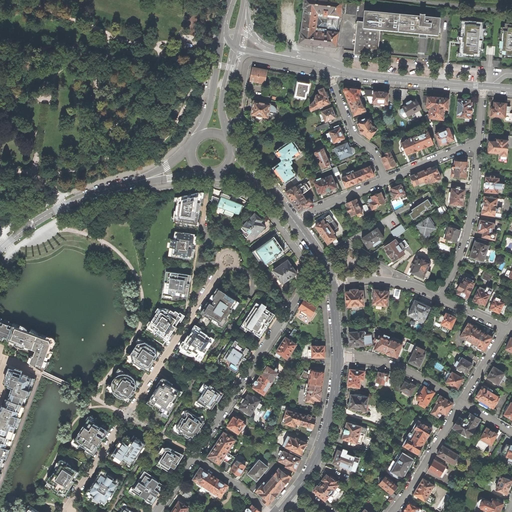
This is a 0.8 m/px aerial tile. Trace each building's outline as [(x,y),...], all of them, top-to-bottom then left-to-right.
[(301,32),(300,42),(320,45),(337,47),(339,31),(340,18),(341,13),(356,15),(357,4),(342,2),(326,0),(304,0),(304,7),(305,7),(302,32),(301,32)] [(357,21),(354,54),(366,55),(378,56),(380,29),(420,32),(420,37),(427,38),(428,33),(439,34),(441,17),(426,15),(426,13),(421,13),(421,15),(365,10),(364,22),(357,21)] [(483,23),(459,21),(459,25),(461,25),(460,36),(457,36),(457,42),(459,42),(458,53),(456,53),(455,58),(481,60),(481,54),(484,54),(485,48),(482,48),(483,33),(485,33),(485,29),(482,29),(483,23)] [(511,24),(505,24),(504,28),(501,28),(500,35),(498,34),(497,49),(499,49),(499,55),(502,55),(501,60),(511,60),(511,24)] [(250,81),(265,84),(268,70),(253,67),(251,74),(250,81)] [(303,82),(297,80),(294,97),(306,99),(307,92),(308,92),(310,83),(303,82)] [(320,93),(316,95),(315,100),(311,105),(312,110),(330,102),(328,97),(329,97),(328,93),(327,91),(326,92),(324,88),(319,89),(320,93)] [(367,95),(365,90),(361,90),(361,89),(357,89),(357,88),(353,88),(352,88),(351,89),(347,88),(346,88),(345,88),(344,88),(344,91),(345,91),(346,93),(349,102),(361,98),(367,95)] [(370,103),(388,104),(389,92),(381,91),(365,90),(367,95),(370,103)] [(429,116),(429,118),(436,118),(439,96),(431,96),(424,95),(423,101),(427,102),(426,107),(430,107),(429,116)] [(439,96),(436,118),(444,119),(445,109),(448,109),(449,97),(444,97),(439,96)] [(366,111),(361,98),(349,102),(352,109),(354,115),(366,111)] [(470,99),(459,98),(457,116),(465,117),(465,120),(469,120),(470,118),(471,118),(472,113),(473,112),(474,111),(474,110),(474,109),(473,108),(472,107),(472,102),(470,102),(470,99)] [(267,120),(269,120),(269,116),(272,116),(274,116),(275,115),(276,113),(277,111),(277,109),(276,107),(274,105),(272,105),(270,104),(254,100),(253,107),(252,114),(256,115),(257,118),(258,119),(260,120),(262,120),(263,119),(267,120)] [(403,107),(408,116),(422,108),(417,100),(412,102),(411,101),(409,102),(407,103),(408,105),(403,107)] [(290,104),(283,102),(281,110),(292,112),(290,104)] [(491,115),(506,116),(506,112),(510,112),(510,106),(507,106),(507,103),(501,102),(494,102),(494,106),(492,106),(491,115)] [(43,105),(34,155),(42,157),(50,106),(50,105),(43,104),(43,105)] [(332,107),(322,112),(322,113),(320,114),(323,121),(325,120),(326,122),(336,118),(334,113),(332,107)] [(428,122),(425,115),(424,112),(417,115),(421,124),(428,122)] [(365,118),(361,119),(362,122),(358,124),(360,129),(360,132),(361,132),(361,133),(363,134),(370,138),(377,128),(374,126),(372,123),(370,118),(367,119),(367,118),(365,119),(365,118)] [(330,126),(328,122),(316,127),(318,131),(330,126)] [(339,125),(334,127),(335,130),(330,132),(334,142),(338,141),(339,143),(341,142),(340,140),(345,138),(343,133),(340,127),(340,128),(339,125)] [(443,130),(436,133),(441,145),(445,143),(446,144),(448,144),(450,143),(449,141),(454,139),(448,125),(442,127),(443,130)] [(422,132),(413,136),(418,149),(423,148),(424,148),(425,148),(426,148),(427,147),(428,147),(428,146),(433,143),(426,128),(422,130),(422,132)] [(405,150),(407,154),(413,152),(414,153),(415,152),(417,151),(417,150),(418,149),(413,136),(402,141),(404,146),(402,147),(403,151),(405,150)] [(499,153),(499,161),(507,161),(508,139),(494,138),(494,140),(489,140),(489,146),(488,152),(499,153)] [(279,175),(285,184),(292,180),(294,184),(319,171),(303,150),(301,151),(292,139),(276,150),(283,161),(274,167),(279,175)] [(350,145),(349,142),(332,149),(335,155),(338,153),(340,159),(354,154),(355,152),(356,150),(355,148),(353,147),(351,147),(350,145)] [(322,168),(323,172),(332,168),(328,158),(323,148),(314,152),(322,167),(322,168)] [(382,157),(387,169),(388,169),(389,169),(392,168),(391,167),(393,167),(397,165),(392,154),(394,153),(392,150),(385,153),(387,155),(382,157)] [(459,161),(455,161),(455,164),(453,164),(453,168),(454,168),(454,176),(466,177),(468,161),(459,161)] [(347,162),(333,168),(336,175),(340,174),(339,172),(349,167),(347,162)] [(370,177),(374,175),(371,166),(368,167),(366,163),(360,166),(361,169),(365,179),(370,177)] [(426,169),(421,172),(426,183),(432,181),(432,182),(441,178),(437,168),(432,170),(431,167),(426,169)] [(361,181),(365,179),(361,169),(355,172),(353,170),(350,171),(355,183),(361,181)] [(350,186),(355,183),(350,171),(347,172),(348,175),(342,177),(346,187),(350,186)] [(410,176),(415,187),(426,183),(421,172),(416,174),(410,176)] [(332,190),(337,188),(332,175),(322,179),(321,177),(317,179),(318,181),(315,182),(320,193),(321,192),(322,194),(327,191),(328,193),(329,193),(330,193),(331,192),(332,191),(332,190)] [(485,187),(485,191),(498,192),(498,188),(502,188),(502,183),(498,183),(499,178),(494,177),(494,176),(491,175),(491,177),(486,177),(486,181),(484,181),(484,184),(484,187),(485,187)] [(308,206),(315,201),(311,196),(306,199),(302,194),(312,187),(310,181),(303,186),(302,183),(298,186),(300,189),(299,190),(296,186),(292,189),(291,189),(286,192),(290,197),(300,212),(308,206)] [(393,191),(391,191),(394,198),(400,196),(401,199),(406,197),(405,192),(405,191),(405,190),(404,190),(401,184),(396,186),(394,187),(393,186),(391,187),(391,189),(392,189),(393,191)] [(465,195),(465,190),(453,188),(451,204),(457,205),(458,206),(461,206),(463,206),(463,205),(464,201),(465,200),(465,198),(466,197),(465,195)] [(173,227),(197,230),(198,221),(202,191),(190,194),(177,197),(173,227)] [(370,202),(372,209),(377,207),(376,205),(385,202),(381,192),(378,193),(377,192),(376,193),(375,194),(375,195),(370,197),(370,199),(369,199),(370,202)] [(421,214),(421,212),(432,205),(427,198),(431,195),(429,192),(422,195),(424,199),(420,201),(421,203),(415,207),(412,209),(413,211),(410,213),(412,216),(413,219),(421,214)] [(235,202),(229,200),(221,196),(218,206),(239,214),(242,204),(235,202)] [(483,207),(482,213),(495,215),(496,212),(502,213),(503,207),(505,198),(498,197),(498,198),(485,196),(484,202),(483,202),(482,203),(482,204),(482,205),(482,206),(483,207)] [(350,211),(352,215),(353,215),(358,213),(359,215),(363,213),(356,198),(352,200),(347,203),(348,207),(347,208),(348,211),(350,211)] [(250,233),(255,237),(265,226),(261,223),(262,220),(259,217),(255,213),(243,226),(250,233)] [(336,245),(339,243),(333,234),(334,233),(333,231),(338,227),(329,214),(322,220),(323,221),(315,226),(319,232),(319,233),(319,234),(320,234),(321,235),(322,236),(323,236),(328,243),(332,240),(336,245)] [(416,223),(424,236),(425,235),(426,236),(427,237),(428,237),(429,237),(430,236),(430,234),(429,233),(431,231),(435,228),(433,224),(434,223),(430,217),(429,218),(427,216),(416,223)] [(484,232),(483,236),(496,239),(497,233),(492,232),(493,228),(495,228),(496,223),(481,220),(480,225),(478,231),(484,232)] [(390,231),(395,237),(406,230),(402,224),(390,231)] [(460,229),(460,227),(450,225),(450,227),(448,226),(445,238),(448,239),(447,243),(453,245),(454,241),(457,242),(458,240),(459,240),(459,238),(459,236),(460,234),(461,234),(462,231),(461,231),(461,230),(460,229)] [(247,237),(250,233),(243,226),(239,230),(247,237)] [(373,244),(374,246),(381,241),(380,239),(384,237),(377,227),(362,238),(365,243),(366,241),(370,247),(373,244)] [(175,228),(170,263),(192,266),(194,249),(194,247),(195,245),(197,232),(175,228)] [(278,247),(281,252),(284,251),(278,243),(274,236),(272,237),(279,247),(278,247)] [(266,264),(281,252),(278,247),(279,247),(272,237),(257,248),(264,257),(262,258),(266,264)] [(391,257),(394,260),(404,253),(402,250),(409,245),(405,240),(398,244),(396,240),(385,247),(387,251),(385,252),(387,255),(389,258),(391,257)] [(473,252),(470,257),(475,259),(476,257),(484,260),(485,258),(488,259),(489,256),(486,255),(489,245),(477,240),(473,252)] [(257,262),(262,258),(264,257),(257,248),(251,253),(257,262)] [(424,276),(428,278),(431,272),(427,270),(431,262),(426,260),(427,258),(422,256),(421,257),(418,256),(411,270),(411,272),(412,272),(412,273),(417,275),(422,277),(423,277),(424,277),(424,276)] [(273,270),(283,283),(297,273),(290,264),(287,260),(273,270)] [(186,306),(189,282),(191,275),(192,266),(170,263),(166,262),(164,276),(160,302),(186,306)] [(304,262),(299,272),(305,276),(309,269),(304,262)] [(480,281),(488,284),(493,274),(485,270),(482,275),(480,281)] [(466,297),(468,297),(473,287),(471,286),(472,285),(474,286),(475,282),(474,281),(474,279),(467,276),(466,278),(465,277),(462,282),(461,282),(459,286),(458,288),(459,289),(458,293),(463,295),(464,297),(466,298),(466,297)] [(215,305),(214,306),(212,310),(208,307),(199,321),(211,329),(218,334),(228,319),(232,321),(246,299),(223,284),(213,299),(214,299),(213,301),(213,302),(213,303),(215,305)] [(497,311),(500,312),(500,311),(503,312),(506,305),(504,304),(504,303),(501,301),(502,299),(497,296),(498,294),(498,293),(501,287),(497,285),(491,300),(494,301),(491,308),(497,311)] [(346,291),(347,309),(359,308),(359,305),(364,305),(363,290),(358,291),(358,289),(356,289),(356,288),(354,288),(352,288),(352,289),(351,289),(351,291),(346,291)] [(383,290),(375,289),(373,303),(377,304),(377,307),(382,308),(382,304),(388,305),(389,291),(388,291),(388,289),(387,288),(385,288),(384,288),(383,289),(383,290)] [(481,304),(484,305),(484,304),(486,304),(492,291),(486,289),(485,291),(479,288),(474,300),(477,302),(480,303),(481,302),(481,303),(481,304)] [(244,335),(242,338),(248,342),(250,340),(256,343),(264,332),(267,327),(265,325),(266,325),(268,325),(268,324),(269,323),(268,322),(270,322),(272,319),(268,317),(271,312),(274,305),(256,293),(233,329),(244,335)] [(302,310),(308,314),(311,316),(317,306),(311,302),(305,298),(299,308),(302,310)] [(425,304),(416,300),(409,314),(424,321),(431,307),(425,304)] [(152,320),(144,332),(163,345),(175,327),(185,311),(186,306),(160,302),(160,306),(160,308),(152,320)] [(440,313),(438,316),(436,321),(436,322),(436,323),(436,324),(438,325),(439,326),(441,325),(442,324),(450,327),(451,328),(456,317),(451,315),(452,314),(450,313),(449,312),(448,313),(447,313),(445,315),(440,313)] [(3,339),(7,340),(13,324),(0,319),(0,336),(4,338),(3,339)] [(210,331),(211,329),(199,321),(198,322),(210,331)] [(218,334),(211,329),(210,331),(198,322),(189,336),(192,338),(190,343),(186,341),(178,354),(200,369),(221,336),(218,334)] [(471,324),(469,323),(466,328),(465,327),(463,330),(464,331),(461,336),(473,343),(481,330),(478,328),(478,327),(478,326),(477,325),(476,324),(474,324),(474,325),(471,324)] [(30,363),(43,371),(55,340),(13,324),(7,340),(17,344),(35,350),(33,357),(32,356),(31,359),(30,363)] [(485,332),(481,330),(473,343),(472,345),(475,347),(476,345),(485,350),(488,344),(493,337),(489,334),(489,333),(489,332),(487,331),(486,331),(485,332)] [(214,358),(237,373),(244,362),(243,361),(244,360),(245,360),(246,359),(247,358),(245,357),(245,356),(247,357),(254,346),(248,342),(242,338),(231,331),(214,358)] [(371,346),(371,345),(371,344),(372,343),(372,339),(372,333),(364,334),(364,331),(349,332),(350,339),(350,346),(356,345),(356,346),(356,347),(358,347),(359,346),(359,345),(365,345),(365,344),(367,344),(367,346),(371,346)] [(381,350),(386,352),(391,339),(388,338),(389,336),(385,334),(384,336),(379,335),(379,337),(377,336),(376,337),(375,338),(375,339),(372,339),(372,343),(371,344),(371,345),(375,347),(374,349),(375,349),(375,351),(376,351),(379,352),(379,351),(380,351),(381,350)] [(107,390),(125,402),(132,391),(141,379),(138,377),(141,372),(144,373),(152,360),(161,347),(142,335),(107,390)] [(276,352),(277,352),(281,355),(287,359),(297,344),(286,337),(280,346),(276,352)] [(394,355),(397,356),(400,351),(402,347),(401,347),(403,342),(391,338),(391,339),(386,352),(387,353),(388,354),(389,355),(390,355),(391,354),(394,355)] [(415,363),(420,365),(425,354),(421,353),(422,350),(416,347),(417,345),(408,341),(404,348),(413,352),(410,360),(415,363)] [(312,346),(312,349),(312,357),(325,357),(325,352),(325,346),(312,346)] [(473,359),(472,358),(467,355),(465,358),(463,357),(462,357),(460,356),(458,360),(460,362),(457,366),(467,372),(470,367),(472,363),(471,362),(473,359)] [(268,365),(267,366),(265,370),(262,374),(271,380),(275,374),(277,371),(275,370),(272,368),(268,365)] [(505,373),(494,367),(492,371),(487,378),(498,384),(499,383),(501,385),(503,381),(501,380),(505,373)] [(349,379),(348,386),(360,388),(361,380),(364,380),(365,371),(360,371),(360,368),(355,368),(355,370),(350,369),(349,379)] [(0,464),(2,460),(3,461),(5,454),(4,454),(5,450),(7,451),(9,445),(7,444),(9,441),(11,435),(13,427),(15,428),(20,416),(18,415),(21,408),(24,397),(26,398),(30,388),(29,387),(33,378),(24,375),(9,369),(4,383),(12,386),(5,406),(3,406),(2,410),(0,414),(2,415),(0,421),(0,420),(0,464)] [(311,369),(311,370),(311,373),(309,381),(309,384),(323,386),(324,379),(325,371),(311,369)] [(309,381),(311,373),(309,373),(305,371),(303,374),(304,375),(302,378),(308,380),(309,381)] [(387,385),(388,378),(389,377),(389,376),(389,374),(388,373),(386,374),(382,373),(379,372),(376,384),(382,385),(382,384),(387,385)] [(458,387),(458,386),(459,383),(460,383),(461,381),(463,378),(453,372),(447,381),(455,386),(455,387),(456,388),(457,388),(458,388),(458,387)] [(264,395),(273,382),(271,380),(262,374),(257,381),(256,381),(255,382),(255,383),(255,384),(253,387),(264,395)] [(151,409),(169,420),(182,400),(181,399),(184,394),(185,394),(192,383),(181,376),(177,382),(171,377),(168,382),(165,379),(162,383),(159,382),(156,386),(159,388),(158,389),(158,390),(156,389),(152,396),(151,396),(146,403),(152,407),(151,409)] [(410,384),(405,381),(401,390),(404,391),(406,393),(411,396),(417,385),(414,383),(411,382),(410,384)] [(205,390),(201,396),(200,397),(198,401),(203,405),(202,406),(207,409),(208,408),(211,410),(216,403),(217,403),(219,401),(221,398),(220,398),(223,393),(211,385),(210,387),(206,384),(204,387),(205,390)] [(323,386),(309,384),(308,392),(306,401),(314,402),(314,400),(316,400),(317,401),(319,402),(320,401),(321,394),(322,392),(323,386)] [(489,405),(493,408),(500,397),(492,392),(493,390),(488,387),(487,389),(482,386),(478,392),(475,397),(480,400),(479,402),(487,407),(489,405)] [(429,389),(425,387),(417,399),(421,401),(419,404),(425,408),(427,405),(435,392),(429,389)] [(198,401),(200,397),(199,396),(191,391),(187,396),(189,397),(186,402),(203,413),(205,410),(206,411),(207,409),(202,406),(203,405),(198,401)] [(251,415),(260,400),(254,396),(253,398),(248,394),(246,398),(245,398),(243,398),(242,400),(241,402),(242,403),(242,404),(240,408),(251,415)] [(350,408),(366,411),(367,405),(368,397),(365,397),(365,395),(355,394),(355,396),(352,395),(351,402),(349,402),(348,403),(348,404),(347,406),(348,407),(350,408)] [(439,410),(442,412),(446,415),(453,403),(445,399),(440,396),(437,402),(438,403),(435,408),(435,410),(437,411),(439,410)] [(184,400),(166,428),(190,444),(198,433),(197,433),(198,431),(199,429),(200,429),(205,422),(203,413),(186,402),(184,400)] [(439,417),(442,412),(439,410),(437,411),(435,410),(435,408),(432,413),(439,417)] [(298,424),(301,414),(297,413),(288,410),(287,410),(285,417),(284,417),(282,423),(295,427),(296,425),(296,423),(298,424)] [(308,416),(301,414),(298,424),(308,427),(313,428),(315,422),(316,418),(313,417),(311,417),(312,415),(308,414),(308,416)] [(471,434),(475,428),(480,419),(471,414),(468,419),(467,418),(464,418),(463,420),(459,418),(457,422),(453,428),(461,432),(461,433),(462,435),(464,435),(465,435),(469,437),(471,434)] [(90,415),(66,452),(80,461),(85,464),(100,441),(110,425),(90,415)] [(242,429),(243,430),(244,429),(246,425),(244,423),(245,422),(238,417),(237,419),(234,417),(233,418),(232,418),(231,419),(231,420),(231,421),(230,424),(228,426),(239,433),(242,429)] [(392,421),(383,419),(381,427),(388,429),(392,421)] [(429,434),(431,431),(428,429),(430,427),(424,424),(418,420),(414,428),(416,429),(413,434),(425,441),(428,437),(429,438),(430,436),(431,434),(429,434)] [(357,443),(360,435),(360,432),(366,433),(367,428),(362,427),(347,422),(346,427),(345,427),(344,430),(343,433),(344,434),(342,439),(357,443)] [(484,426),(481,424),(476,431),(480,434),(484,426)] [(480,439),(488,443),(491,445),(497,434),(491,430),(487,428),(480,439)] [(216,445),(227,452),(233,444),(236,440),(224,432),(220,438),(216,445)] [(423,445),(425,441),(413,434),(410,439),(408,438),(403,445),(410,449),(409,449),(414,452),(416,450),(419,452),(421,448),(422,449),(423,448),(424,446),(423,445)] [(124,436),(122,439),(123,441),(121,445),(119,447),(117,446),(112,455),(113,456),(110,461),(108,460),(97,478),(98,479),(93,487),(91,486),(85,495),(86,496),(83,501),(100,511),(107,511),(116,499),(115,498),(142,457),(144,458),(153,445),(147,442),(145,443),(134,435),(130,440),(129,437),(127,435),(124,436)] [(284,445),(302,454),(303,451),(305,449),(306,447),(307,445),(307,444),(307,443),(301,440),(301,441),(296,438),(295,440),(288,436),(284,445)] [(484,451),(488,443),(480,439),(476,446),(484,451)] [(151,504),(156,496),(157,496),(154,494),(155,493),(158,494),(159,492),(164,485),(166,481),(157,475),(162,468),(171,473),(174,468),(175,469),(176,467),(178,464),(177,464),(177,460),(179,462),(183,456),(170,448),(168,448),(166,448),(164,449),(157,445),(143,465),(141,464),(133,477),(135,478),(131,484),(129,482),(122,494),(124,495),(120,501),(119,500),(111,511),(138,511),(145,502),(150,506),(151,504)] [(224,458),(227,452),(216,445),(208,457),(215,462),(220,465),(224,458)] [(437,455),(454,465),(459,455),(443,446),(440,450),(437,455)] [(354,464),(357,465),(360,458),(347,454),(348,451),(344,449),(343,452),(338,451),(336,456),(334,463),(352,469),(354,464)] [(284,451),(283,452),(282,455),(279,461),(287,465),(286,466),(287,467),(295,471),(298,466),(301,459),(284,451)] [(414,459),(412,457),(407,455),(402,451),(399,457),(399,458),(397,462),(408,469),(411,463),(414,459)] [(71,483),(72,484),(73,482),(72,481),(75,477),(81,469),(77,466),(80,461),(66,452),(43,487),(62,499),(71,486),(69,485),(71,483)] [(494,463),(502,466),(505,460),(497,456),(494,463)] [(238,475),(239,475),(242,470),(245,466),(237,460),(231,470),(235,473),(235,474),(236,475),(237,475),(238,475)] [(268,467),(259,460),(255,465),(248,474),(252,478),(256,481),(268,467)] [(431,466),(429,470),(440,477),(446,467),(434,460),(431,466)] [(85,464),(80,461),(77,466),(81,469),(82,469),(85,464)] [(404,475),(408,469),(397,462),(394,466),(393,466),(390,471),(391,472),(393,474),(398,477),(398,476),(402,479),(404,475)] [(198,482),(203,486),(203,485),(210,474),(205,471),(201,468),(193,479),(198,482)] [(82,469),(81,469),(75,477),(72,481),(73,482),(75,479),(82,469)] [(268,480),(269,481),(270,482),(275,486),(275,485),(281,490),(286,483),(292,477),(286,472),(285,473),(280,469),(278,471),(277,471),(274,474),(268,480)] [(210,474),(203,485),(205,486),(206,486),(212,490),(219,479),(214,476),(210,474)] [(347,478),(341,474),(336,479),(343,484),(347,478)] [(327,475),(322,481),(319,484),(313,491),(325,501),(330,496),(331,495),(332,494),(334,493),(334,491),(335,489),(338,485),(336,482),(337,481),(331,476),(330,477),(327,475)] [(382,486),(388,478),(386,476),(384,478),(383,477),(381,477),(380,479),(380,481),(381,482),(379,484),(382,486)] [(507,494),(509,489),(510,486),(511,480),(501,476),(496,490),(507,494)] [(398,486),(388,478),(382,486),(390,493),(391,494),(393,492),(393,493),(395,491),(398,488),(397,487),(398,486)] [(212,490),(211,491),(217,495),(221,497),(228,486),(224,483),(219,479),(212,490)] [(425,501),(429,495),(434,485),(423,479),(418,487),(414,494),(415,495),(419,497),(425,501)] [(275,486),(270,482),(266,487),(264,486),(262,484),(256,491),(262,496),(264,498),(262,500),(268,505),(281,490),(275,485),(275,486)] [(189,499),(193,493),(187,489),(183,495),(189,499)] [(434,498),(429,495),(425,501),(431,504),(434,498)] [(488,511),(491,501),(483,498),(480,508),(488,511)] [(503,503),(498,501),(496,500),(492,499),(491,501),(488,511),(487,511),(488,511),(499,511),(501,510),(503,503)] [(171,511),(185,511),(189,507),(179,501),(175,507),(171,511)] [(417,511),(419,508),(409,502),(405,509),(403,511),(417,511)]
